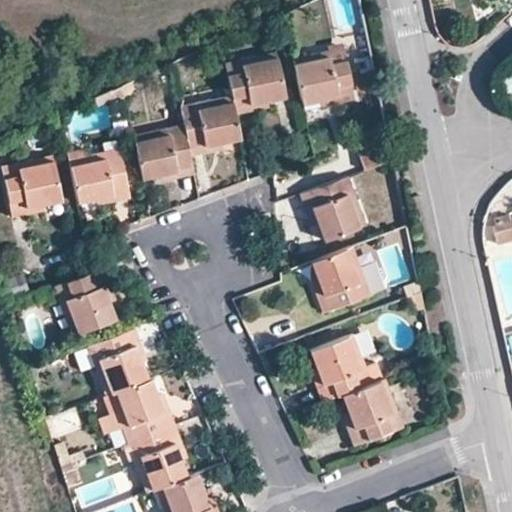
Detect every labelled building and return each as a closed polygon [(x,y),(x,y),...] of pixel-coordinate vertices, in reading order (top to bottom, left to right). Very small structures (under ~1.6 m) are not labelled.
[(325,46),(327,55),(343,52),(341,43),(325,46)] [(343,52),(327,55),(292,63),(300,102),(316,99),(350,92),(343,52)] [(252,55),(222,62),(223,67),(253,61),(252,55)] [(274,56),(253,61),(223,67),(229,100),(231,107),(262,101),(282,97),(274,56)] [(353,100),(350,92),(316,99),(318,107),(353,100)] [(318,107),(316,99),(300,102),(300,104),(303,115),(320,112),(318,107)] [(201,100),(178,104),(180,111),(201,107),(201,100)] [(229,100),(201,107),(180,111),(181,123),(184,131),(187,149),(221,142),(237,139),(233,114),(231,107),(229,100)] [(262,101),(231,107),(233,114),(263,108),(262,101)] [(181,123),(165,126),(167,133),(184,131),(181,123)] [(167,133),(165,126),(131,134),(140,178),(157,175),(191,167),(188,156),(187,149),(184,131),(167,133)] [(391,159),(388,140),(357,151),(362,169),(391,159)] [(221,142),(187,149),(188,156),(223,149),(221,142)] [(118,147),(101,151),(102,158),(119,155),(118,147)] [(101,151),(66,157),(75,202),(93,199),(127,193),(119,155),(102,158),(101,151)] [(51,154),(15,162),(16,166),(52,160),(51,154)] [(16,166),(15,162),(0,164),(0,171),(8,210),(43,203),(60,201),(52,160),(16,166)] [(193,174),(191,167),(157,175),(159,181),(193,174)] [(346,175),(339,178),(345,193),(352,190),(346,175)] [(339,178),(303,192),(314,224),(322,241),(363,224),(352,190),(345,193),(339,178)] [(303,192),(297,194),(308,226),(314,224),(303,192)] [(128,199),(127,193),(93,199),(94,205),(128,199)] [(44,211),(43,203),(8,210),(9,218),(44,211)] [(497,218),(499,225),(511,222),(510,215),(497,218)] [(495,226),(500,244),(511,240),(511,221),(511,222),(499,225),(495,226)] [(357,262),(351,245),(345,247),(351,263),(357,262)] [(363,279),(357,262),(351,263),(345,247),(309,261),(315,278),(326,310),(362,296),(357,282),(363,279)] [(102,267),(95,270),(107,302),(114,300),(102,267)] [(95,270),(57,284),(63,300),(57,302),(69,333),(113,318),(107,302),(95,270)] [(320,312),(326,310),(315,278),(309,280),(320,312)] [(369,293),(363,279),(357,282),(362,296),(369,293)] [(51,286),(57,302),(63,300),(57,284),(51,286)] [(134,326),(127,329),(140,364),(146,361),(134,326)] [(127,329),(92,342),(97,358),(90,361),(102,395),(108,393),(145,379),(140,364),(127,329)] [(340,394),(359,387),(353,370),(358,367),(346,335),(308,350),(314,367),(319,383),(329,380),(335,395),(340,394)] [(92,342),(85,346),(90,361),(97,358),(92,342)] [(375,362),(358,367),(353,370),(359,387),(377,380),(381,379),(375,362)] [(319,383),(314,367),(308,369),(319,401),(335,395),(329,380),(319,383)] [(148,378),(145,379),(108,393),(119,427),(125,425),(131,440),(167,427),(154,393),(148,378)] [(377,380),(359,387),(340,394),(345,411),(357,442),(395,428),(385,402),(377,380)] [(161,390),(154,393),(167,427),(174,424),(161,390)] [(392,399),(385,402),(395,428),(402,426),(392,399)] [(357,442),(345,411),(339,413),(350,444),(357,442)] [(174,424),(167,427),(179,458),(185,456),(174,424)] [(125,425),(119,427),(125,443),(131,440),(125,425)] [(167,427),(131,440),(137,455),(131,458),(142,492),(152,488),(153,488),(185,476),(179,458),(167,427)] [(131,440),(125,443),(131,458),(137,455),(131,440)] [(196,472),(185,476),(153,488),(160,511),(209,511),(201,489),(196,472)] [(217,511),(208,487),(201,489),(209,511),(217,511)]
